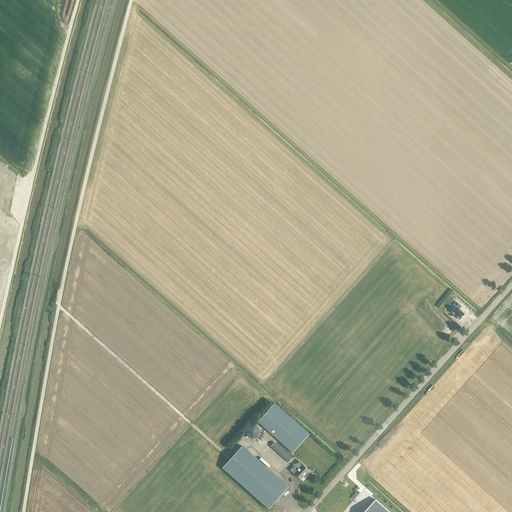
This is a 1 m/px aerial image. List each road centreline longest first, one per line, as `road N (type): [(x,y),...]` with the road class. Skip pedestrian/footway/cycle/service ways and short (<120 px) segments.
road 1 (track): [(24,511),(76,221),(131,0)]
road 2 (track): [(0,325),(78,0)]
road 3 (unclassified): [(309,511),(511,285)]
road 4 (track): [(58,308),(225,458)]
